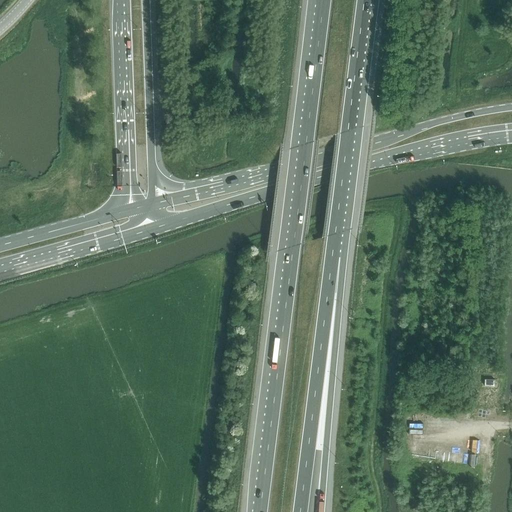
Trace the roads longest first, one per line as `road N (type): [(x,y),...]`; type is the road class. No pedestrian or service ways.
road 1 (motorway): [(321,4),(258,511)]
road 2 (primary): [(149,226),(397,154),(511,130)]
road 3 (primary): [(511,107),(153,202)]
road 4 (motorway): [(302,511),(339,231)]
road 5 (motorway): [(320,511),(339,231)]
road 6 (motorway): [(339,231),(368,0)]
road 7 (motorway): [(122,0),(126,210)]
road 8 (motorway): [(153,202),(147,0)]
road 9 (primary): [(0,269),(149,226)]
road 10 (primary): [(126,210),(0,245)]
